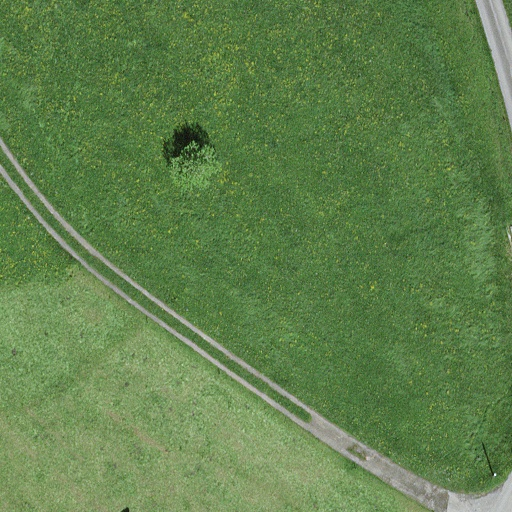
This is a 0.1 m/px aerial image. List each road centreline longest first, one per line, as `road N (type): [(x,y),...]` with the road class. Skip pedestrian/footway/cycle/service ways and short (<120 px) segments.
road 1 (track): [(457,511),(176,327),(0,178)]
road 2 (unclassified): [(504,511),(511,497),(511,90),(484,0)]
